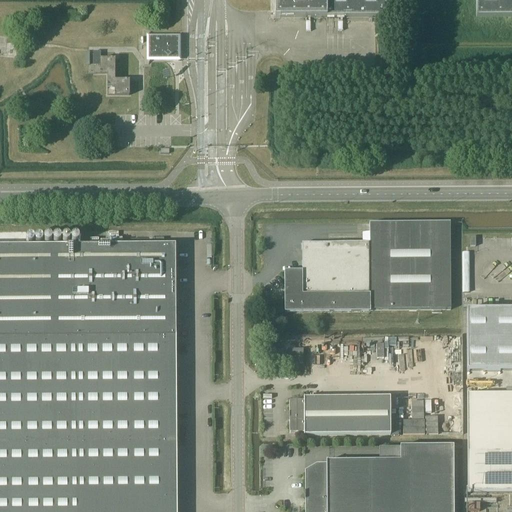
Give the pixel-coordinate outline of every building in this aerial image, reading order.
[(511,0),(274,0),(275,19),(386,18),(385,0),(476,0),(476,18),(511,17),(511,0)] [(163,39),(148,39),(148,59),(171,59),(171,54),(175,54),(178,52),(178,42),(175,39),(170,39),(170,37),(163,37),(163,39)] [(129,95),(129,81),(114,81),(115,59),(100,59),(100,52),(93,52),(93,66),(100,66),(100,74),(107,74),(107,87),(115,87),(114,95),(129,95)] [(369,224),(369,244),(302,245),(302,271),(300,271),(300,274),(286,274),(287,311),(450,310),(450,224),(369,224)] [(131,246),(0,246),(0,511),(176,511),(175,245),(148,246),(148,240),(131,240),(131,246)] [(511,311),(467,311),(467,372),(511,371),(511,311)] [(378,339),(378,358),(386,357),(386,346),(399,345),(398,338),(378,339)] [(286,366),(304,365),(304,349),(286,349),(286,366)] [(511,394),(468,395),(468,492),(511,492),(511,394)] [(304,434),(304,436),(390,436),(390,398),(303,399),(303,402),(289,402),(289,434),(304,434)] [(404,412),(404,433),(427,434),(427,412),(404,412)] [(400,461),(329,462),(327,462),(326,462),(326,466),(316,466),(305,473),(305,493),(305,502),(305,511),(452,511),(452,447),(400,447),(400,461)]
